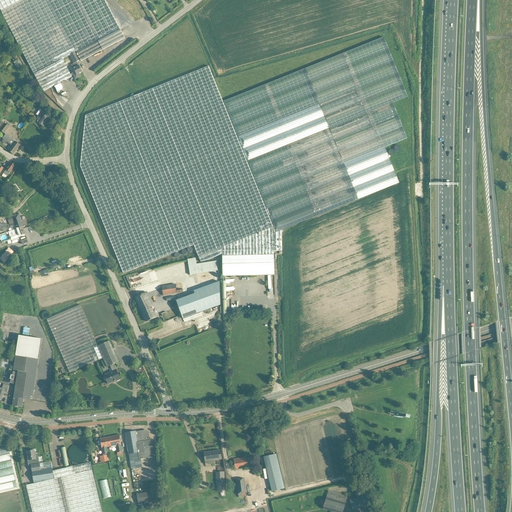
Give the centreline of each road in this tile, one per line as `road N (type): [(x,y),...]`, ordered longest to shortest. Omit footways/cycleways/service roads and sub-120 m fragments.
road 1 (motorway): [(479,511),(467,261),(472,0)]
road 2 (motorway): [(511,433),(479,0)]
road 3 (motorway): [(451,0),(448,285)]
road 4 (tertiary): [(167,412),(67,157)]
road 5 (motorway): [(448,285),(427,511)]
road 6 (motorway): [(448,285),(459,511)]
road 7 (tertiary): [(67,157),(72,118),(98,76),(198,0)]
road 8 (tertiary): [(336,377),(511,322)]
road 9 (residential): [(280,394),(293,415),(343,408),(372,511)]
road 10 (tertiary): [(167,412),(10,419)]
